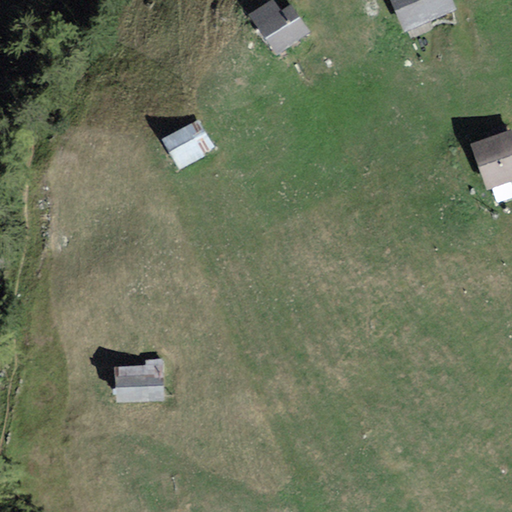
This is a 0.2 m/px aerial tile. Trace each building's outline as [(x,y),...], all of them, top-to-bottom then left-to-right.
[(283,0),(266,0),(242,15),(269,58),(305,35),(283,0)] [(448,0),(379,0),(396,38),(454,13),(448,0)] [(198,121),(154,146),(172,178),(216,153),(198,121)] [(511,137),(511,134),(465,149),(480,194),(511,183),(511,137)] [(163,369),(109,373),(112,410),(166,406),(163,369)]
